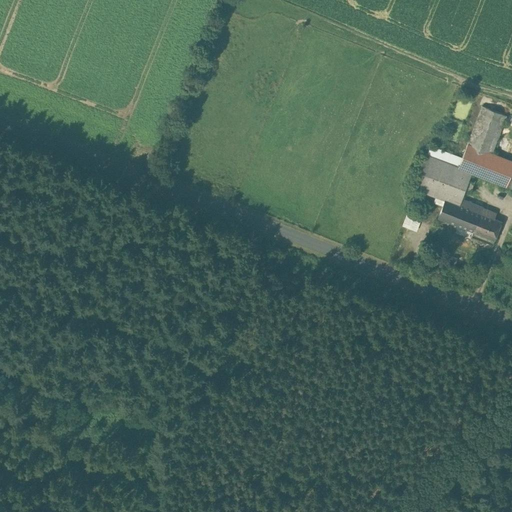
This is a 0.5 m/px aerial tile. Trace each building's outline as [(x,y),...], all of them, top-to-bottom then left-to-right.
[(506,115),(481,106),(467,145),(492,154),(498,138),(506,115)] [(511,149),(511,142),(498,138),(492,154),(508,160),(511,149)] [(462,158),(427,145),(424,154),(458,167),(462,158)] [(492,154),(467,145),(462,158),(458,167),(458,168),(471,173),(511,187),(511,161),(508,160),(492,154)] [(458,167),(424,154),(411,188),(445,201),(446,200),(459,205),(461,200),(471,173),(458,168),(458,167)] [(480,207),(461,200),(459,205),(446,200),(445,201),(439,217),(471,229),(480,207)] [(492,212),(480,207),(471,229),(474,230),(471,237),(493,245),(501,222),(490,218),(492,212)] [(402,225),(417,230),(422,217),(407,212),(402,225)]
